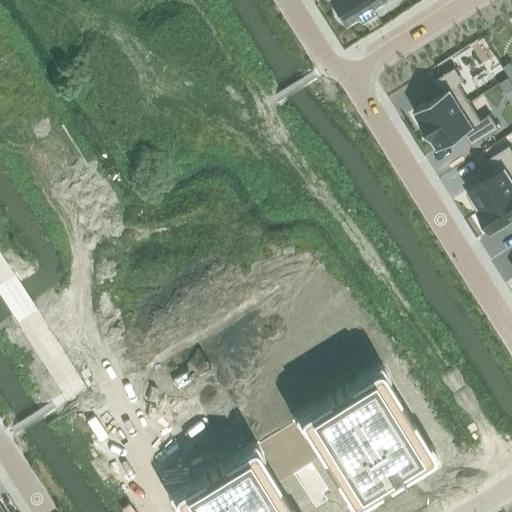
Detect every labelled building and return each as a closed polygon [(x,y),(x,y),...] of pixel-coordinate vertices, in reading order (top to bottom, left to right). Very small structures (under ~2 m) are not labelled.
[(330,0),(345,22),(358,13),(360,16),(372,8),(371,5),(379,0),(330,0)] [(511,65),(509,61),(502,65),(509,76),(511,73),(511,65)] [(441,92),(414,109),(414,111),(415,110),(420,118),(419,119),(420,121),(419,121),(420,122),(421,122),(424,127),(423,128),(424,129),(425,128),(470,100),(459,82),(463,80),(455,67),(434,80),(441,92)] [(511,81),(508,76),(499,82),(505,92),(511,87),(511,81)] [(425,129),(425,130),(425,131),(426,130),(430,136),(429,136),(430,137),(431,138),(432,138),(438,146),(437,147),(438,148),(463,132),(472,145),(500,127),(490,113),(481,118),(470,100),(425,128),(425,129)] [(471,192),(468,194),(477,208),(480,206),(481,208),(479,209),(480,210),(511,189),(511,149),(509,145),(488,159),(497,172),(470,190),(471,192)] [(511,189),(480,210),(492,229),(511,216),(511,189)] [(387,356),(170,492),(182,511),(352,511),(447,453),(387,356)]
